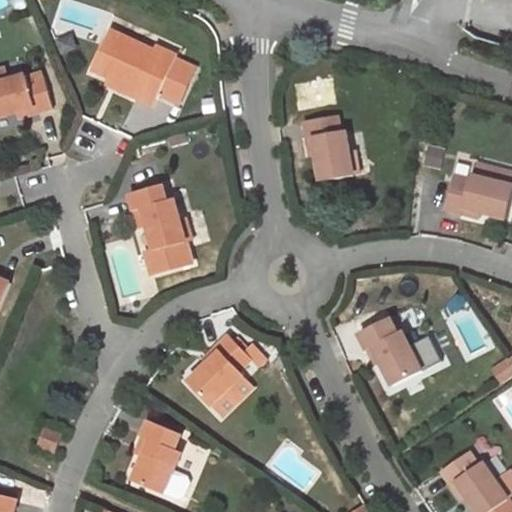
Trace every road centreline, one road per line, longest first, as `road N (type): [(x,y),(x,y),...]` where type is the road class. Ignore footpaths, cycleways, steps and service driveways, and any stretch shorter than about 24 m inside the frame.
road 1 (residential): [(257,0),(252,44),(267,200),(289,275)]
road 2 (unclassified): [(511,82),(258,0)]
road 3 (residential): [(289,275),(329,374),(410,511)]
road 4 (residential): [(511,273),(451,255),(401,253),(289,275)]
road 5 (residential): [(289,275),(181,314),(116,374)]
road 6 (residential): [(67,184),(116,374)]
road 7 (residential): [(116,374),(66,479),(60,511)]
